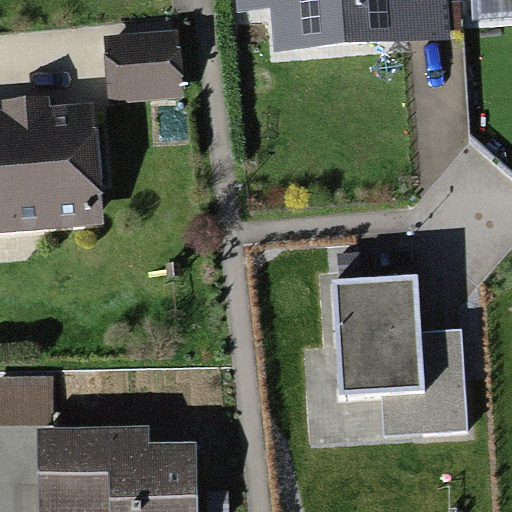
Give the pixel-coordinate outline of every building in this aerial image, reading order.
[(231,0),(233,15),(273,13),(276,47),(448,37),(446,0),(231,0)] [(174,30),(102,35),(108,101),(179,96),(174,30)] [(0,234),(105,227),(94,104),(49,107),(48,95),(2,99),(3,111),(0,111),(0,234)] [(382,437),(466,434),(462,329),(415,331),(413,280),(337,283),(341,398),(381,396),(382,437)] [(137,443),(31,443),(31,511),(183,511),(182,455),(137,456),(137,443)]
